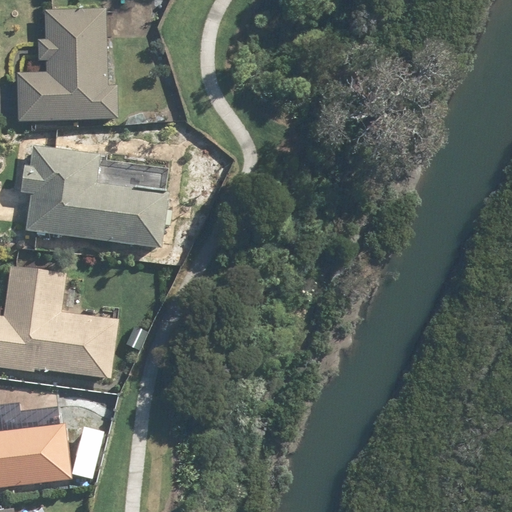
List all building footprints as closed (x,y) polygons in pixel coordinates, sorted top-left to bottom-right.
[(46,12),(46,41),(40,41),(40,62),(46,62),(46,74),(19,73),(19,120),(119,121),(119,86),(108,86),(108,13),(46,12)] [(102,156),(32,146),(29,166),(23,165),(20,192),(30,194),(25,233),(161,252),(169,195),(99,185),(102,156)] [(0,313),(0,368),(113,380),(119,320),(63,314),(67,275),(9,269),(5,314),(0,313)] [(0,489),(73,482),(67,423),(0,430),(0,489)] [(95,465),(73,467),(75,490),(97,488),(95,465)]
